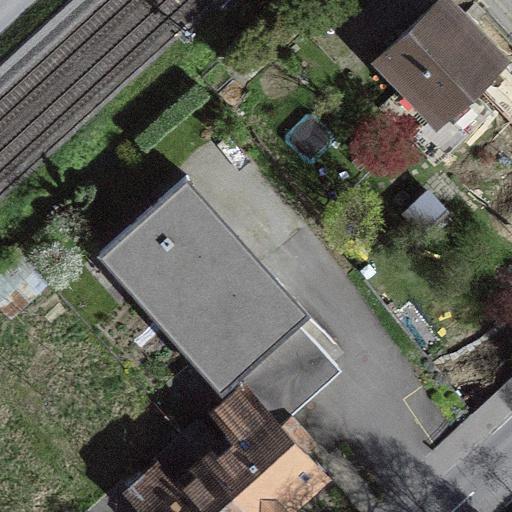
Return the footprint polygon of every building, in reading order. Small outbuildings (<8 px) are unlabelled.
[(472,25),(448,0),(436,0),(378,55),(439,119),(503,58),(472,25)] [(189,176),(186,173),(98,251),(101,254),(112,245),(231,378),(255,356),(296,402),(338,364),(178,185),(189,176)] [(428,191),(406,211),(423,229),(444,209),(428,191)] [(280,511),(325,472),(244,382),(213,409),(236,434),(207,460),(253,511),(280,511)] [(253,511),(207,460),(180,485),(157,459),(125,488),(147,511),(253,511)]
